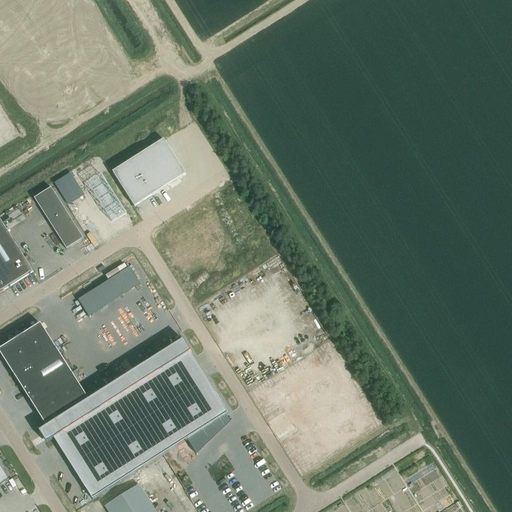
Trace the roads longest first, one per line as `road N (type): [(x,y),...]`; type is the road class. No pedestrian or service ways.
road 1 (unclassified): [(0,318),(137,231),(312,507)]
road 2 (unclassified): [(312,507),(419,439)]
